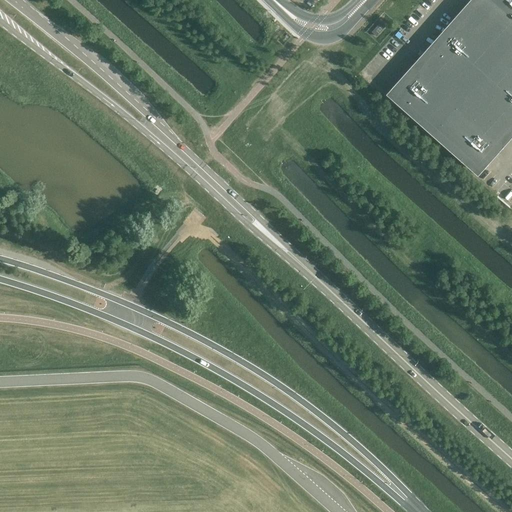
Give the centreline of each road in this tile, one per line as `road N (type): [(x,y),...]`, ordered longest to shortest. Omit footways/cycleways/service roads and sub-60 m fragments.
road 1 (secondary): [(0,17),(282,248)]
road 2 (secondary): [(282,248),(203,166),(16,0)]
road 3 (tertiary): [(415,508),(394,480),(278,385),(149,315)]
road 4 (tertiary): [(138,332),(264,399),(415,508)]
road 5 (secondary): [(282,248),(511,459)]
road 6 (tertiary): [(149,315),(0,259)]
road 7 (tertiary): [(0,281),(138,332)]
